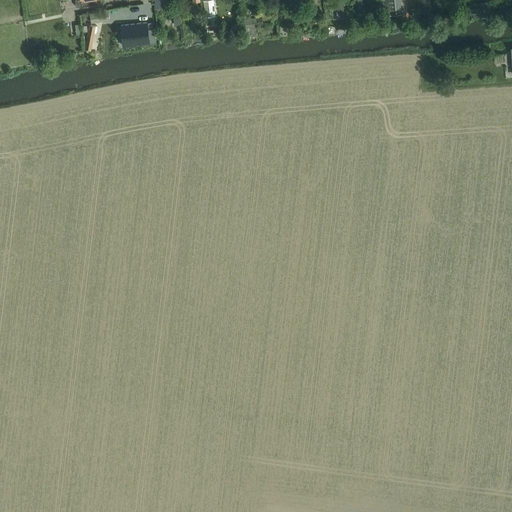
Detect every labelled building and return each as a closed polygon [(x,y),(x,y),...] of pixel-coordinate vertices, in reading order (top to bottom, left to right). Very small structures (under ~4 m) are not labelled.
[(213,0),(203,1),(205,18),(216,16),(213,0)] [(344,0),(336,0),(337,9),(338,9),(345,8),(346,8),(344,0)] [(383,0),(387,24),(393,23),(392,15),(402,14),(400,0),(383,0)] [(482,13),(495,12),(494,1),(481,2),(482,13)] [(105,11),(90,14),(92,23),(94,23),(103,21),(106,20),(105,11)] [(257,18),(249,19),(250,28),(258,27),(257,18)] [(148,22),(121,25),(122,42),(139,40),(140,44),(156,42),(155,28),(149,29),(148,22)] [(89,25),(85,48),(92,50),(96,26),(94,26),(89,25)]
